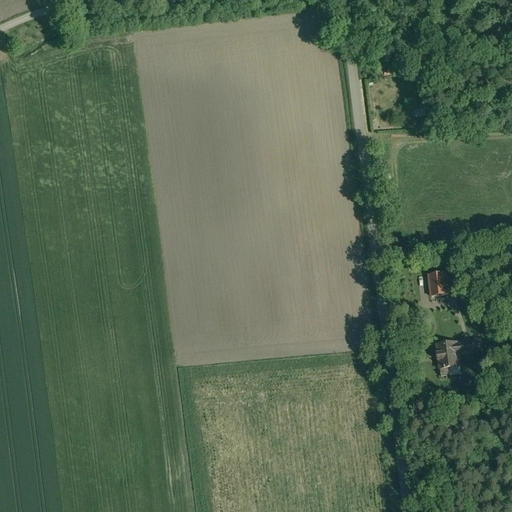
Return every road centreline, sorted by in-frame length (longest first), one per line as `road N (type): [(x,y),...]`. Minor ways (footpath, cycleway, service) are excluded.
road 1 (unclassified): [(411,511),(348,0)]
road 2 (unclassified): [(0,33),(48,18),(186,0)]
